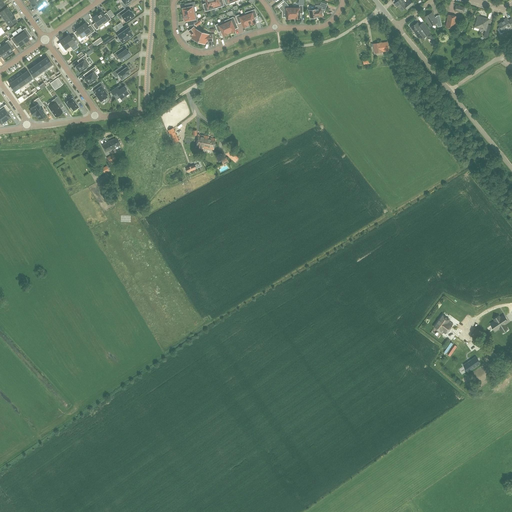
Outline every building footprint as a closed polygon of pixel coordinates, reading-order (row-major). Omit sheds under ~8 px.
[(37,0),(32,4),(31,4),(34,8),(34,7),(35,8),(41,4),(43,6),(48,3),(47,0),(45,1),(44,0),(37,0)] [(215,9),(212,0),(205,0),(207,4),(203,5),(205,11),(215,9)] [(212,0),(215,9),(224,6),(222,0),(220,0),(219,0),(212,0)] [(293,8),(288,8),(288,5),(284,0),(282,0),(277,5),(282,11),(287,11),(287,19),(291,19),(291,18),(293,18),(293,8)] [(402,11),(406,8),(407,10),(414,4),(409,0),(407,2),(408,3),(406,5),(403,1),(403,0),(396,0),(398,1),(395,4),(397,7),(398,6),(402,11)] [(184,14),(196,12),(194,6),(196,6),(195,2),(189,3),(189,7),(182,8),(183,9),(182,9),(183,14),(184,14)] [(310,13),(311,19),(316,18),(315,17),(323,16),(322,12),(324,12),(324,10),(325,10),(327,4),(321,2),(320,5),(321,8),(310,10),(311,13),(310,13)] [(293,7),(293,8),(293,18),(295,18),(300,18),(300,12),(303,12),(303,5),(299,5),(299,7),(293,7)] [(0,13),(3,17),(10,12),(7,7),(0,11),(0,13)] [(117,14),(120,19),(122,17),(126,21),(134,15),(133,14),(134,14),(132,11),(131,12),(131,11),(130,11),(129,9),(123,13),(122,11),(117,14)] [(245,12),(246,15),(249,24),(252,23),(252,24),(256,23),(254,17),(257,16),(255,9),(245,12)] [(103,23),(103,24),(111,19),(107,14),(105,16),(101,11),(100,12),(100,11),(96,14),(103,23)] [(10,12),(3,17),(6,21),(13,16),(10,12)] [(197,18),(196,12),(184,14),(184,15),(183,16),(184,20),(185,20),(185,21),(191,20),(192,26),(195,24),(198,21),(198,18),(197,18)] [(438,27),(442,26),(440,16),(436,16),(437,17),(435,18),(432,13),(425,17),(431,27),(436,24),(438,27)] [(103,23),(96,14),(93,17),(92,18),(95,22),(92,24),(96,30),(99,28),(98,27),(103,24),(103,23)] [(247,25),(249,24),(246,15),(240,17),(239,14),(236,16),(238,22),(241,21),(244,27),(247,25)] [(13,16),(6,21),(9,26),(16,21),(15,20),(16,19),(13,15),(13,16)] [(456,24),(457,20),(456,20),(457,17),(449,15),(446,27),(454,29),(455,24),(456,24)] [(224,21),(229,32),(231,31),(232,32),(236,30),(233,24),(236,23),(233,17),(224,21)] [(488,38),(490,31),(486,30),(489,20),(478,17),(477,23),(476,23),(475,28),(479,29),(486,30),(484,37),(488,38)] [(500,26),(495,29),(499,36),(509,30),(508,29),(511,27),(511,28),(511,19),(508,21),(507,18),(501,21),(502,22),(499,24),(500,26)] [(229,32),(224,21),(215,25),(218,31),(221,30),(224,35),(228,34),(227,33),(229,32)] [(80,26),(87,36),(95,31),(91,25),(88,27),(85,23),(84,24),(83,23),(80,26)] [(425,38),(430,34),(422,23),(419,25),(418,23),(411,28),(413,31),(413,30),(417,36),(418,38),(420,37),(425,38)] [(87,36),(80,26),(76,28),(77,29),(76,30),(79,34),(76,36),(80,41),(83,39),(87,36)] [(128,27),(117,35),(122,43),(133,35),(130,32),(131,31),(128,27)] [(192,38),(199,41),(202,32),(196,29),(194,27),(189,31),(192,35),(193,35),(192,38)] [(18,33),(25,43),(29,41),(28,40),(29,39),(26,35),(29,33),(25,28),(18,33)] [(209,34),(202,32),(199,41),(205,44),(206,41),(208,41),(212,41),(212,34),(209,34)] [(25,43),(18,33),(10,38),(14,43),(16,42),(20,46),(21,45),(21,46),(25,43)] [(67,35),(64,37),(70,46),(71,48),(79,42),(74,36),(71,37),(69,34),(68,35),(67,35)] [(104,45),(107,43),(115,37),(112,34),(103,41),(102,42),(104,45)] [(61,40),(59,41),(63,47),(61,49),(64,53),(66,51),(65,49),(70,46),(64,37),(60,40),(61,40)] [(101,38),(93,43),(95,47),(102,42),(103,41),(101,38)] [(5,42),(6,43),(2,46),(8,55),(12,53),(11,52),(13,51),(9,47),(12,45),(8,40),(5,42)] [(381,43),(374,44),(375,53),(383,52),(383,51),(389,50),(388,43),(382,44),(381,43)] [(5,58),(8,55),(2,46),(0,46),(0,53),(3,58),(4,57),(5,58)] [(124,50),(123,51),(121,48),(113,53),(116,56),(117,55),(121,61),(125,58),(125,59),(131,54),(128,50),(127,51),(126,49),(124,50)] [(80,72),(83,69),(83,70),(87,68),(86,67),(90,64),(86,59),(87,58),(85,55),(78,60),(80,62),(74,67),(77,70),(78,69),(80,72)] [(47,57),(42,60),(49,69),(53,66),(47,57)] [(42,60),(38,63),(44,73),(44,72),(43,70),(47,68),(48,70),(49,69),(42,60)] [(38,63),(33,66),(40,76),(44,73),(38,63)] [(33,66),(29,70),(35,79),(40,76),(33,66)] [(94,67),(87,72),(89,75),(83,79),(86,82),(87,82),(88,84),(91,82),(92,83),(95,80),(95,79),(98,77),(95,71),(96,70),(94,67)] [(127,75),(130,73),(128,72),(129,71),(128,70),(129,70),(127,67),(127,68),(126,67),(121,71),(119,68),(112,73),(115,77),(118,75),(121,79),(124,77),(124,78),(127,76),(127,75)] [(100,77),(105,74),(101,68),(96,71),(100,77)] [(27,71),(22,74),(29,83),(28,81),(32,78),(27,71)] [(22,74),(18,77),(25,87),(29,83),(22,74)] [(18,77),(14,80),(20,90),(25,87),(18,77)] [(58,78),(50,83),(55,90),(59,87),(56,84),(60,81),(58,78)] [(14,80),(9,84),(16,93),(20,90),(14,80)] [(98,96),(97,96),(100,101),(103,99),(104,99),(104,98),(107,97),(106,95),(107,94),(102,88),(105,86),(101,81),(96,85),(98,88),(95,90),(96,92),(96,93),(98,96)] [(117,86),(111,90),(113,94),(114,94),(117,98),(120,96),(123,100),(127,97),(125,95),(126,94),(129,92),(126,89),(128,88),(125,85),(123,86),(123,87),(119,89),(117,86)] [(67,102),(66,103),(69,107),(70,106),(73,110),(78,107),(71,96),(68,98),(70,99),(67,101),(67,102)] [(49,106),(48,107),(56,117),(63,112),(60,108),(61,107),(63,106),(57,97),(51,101),(53,103),(49,106)] [(32,109),(30,110),(34,115),(35,114),(38,119),(45,114),(42,111),(43,110),(41,107),(44,105),(38,98),(33,101),(36,105),(31,108),(32,109)] [(6,104),(0,108),(0,112),(6,120),(11,117),(7,111),(9,109),(6,104)] [(198,134),(196,147),(203,149),(204,147),(214,149),(216,139),(209,137),(208,137),(208,136),(198,134)] [(120,144),(117,137),(110,141),(110,140),(102,144),(105,152),(120,144)] [(235,162),(240,157),(231,149),(226,154),(235,162)] [(113,154),(107,158),(109,163),(115,159),(113,154)] [(195,165),(186,168),(188,172),(196,168),(200,166),(199,163),(195,165)] [(453,324),(448,321),(449,320),(443,315),(434,327),(440,332),(441,331),(446,335),(453,324)] [(495,321),(491,324),(492,326),(494,328),(495,330),(499,327),(500,329),(502,332),(507,329),(505,326),(504,324),(507,322),(506,320),(504,318),(505,318),(504,318),(503,316),(500,318),(499,316),(494,319),(495,321)] [(462,352),(467,339),(455,334),(450,344),(455,346),(453,349),(462,352)] [(475,357),(464,365),(469,372),(480,364),(475,357)]
